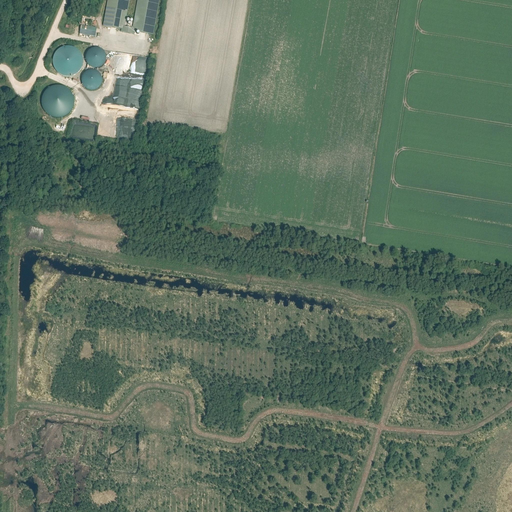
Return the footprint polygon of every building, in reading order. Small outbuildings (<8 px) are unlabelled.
[(128,0),(106,0),(102,26),(123,30),(128,0)] [(157,0),(136,0),(131,31),(151,35),(157,0)] [(80,25),(78,34),(95,37),(96,27),(80,25)] [(51,61),(55,74),(67,76),(74,74),(75,69),(75,68),(77,67),(78,65),(75,65),(79,64),(78,63),(79,60),(78,58),(75,59),(73,56),(74,53),(73,48),(66,46),(54,50),(51,61)] [(99,66),(105,52),(93,48),(92,51),(94,52),(93,56),(90,55),(89,58),(93,59),(93,61),(94,61),(94,62),(97,64),(96,65),(99,66)] [(122,54),(116,105),(124,106),(124,102),(135,104),(137,85),(142,85),(146,57),(122,54)] [(83,90),(98,89),(98,76),(90,76),(90,81),(83,81),(83,90)] [(43,87),(43,116),(70,116),(70,99),(68,99),(67,87),(43,87)]
